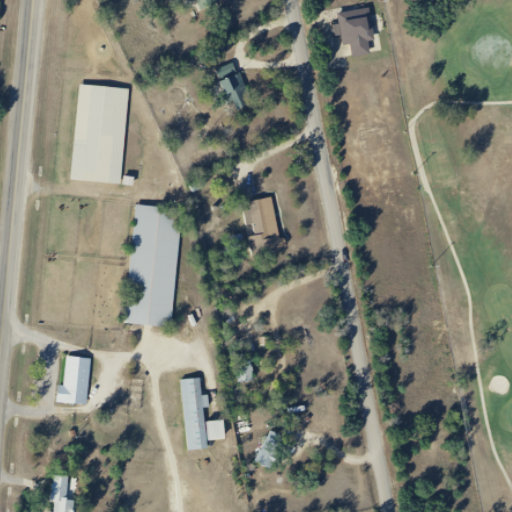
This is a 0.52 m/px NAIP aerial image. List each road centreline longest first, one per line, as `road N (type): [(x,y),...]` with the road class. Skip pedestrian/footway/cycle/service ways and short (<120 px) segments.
road 1 (tertiary): [(393,511),(295,0)]
road 2 (primary): [(0,366),(32,0)]
